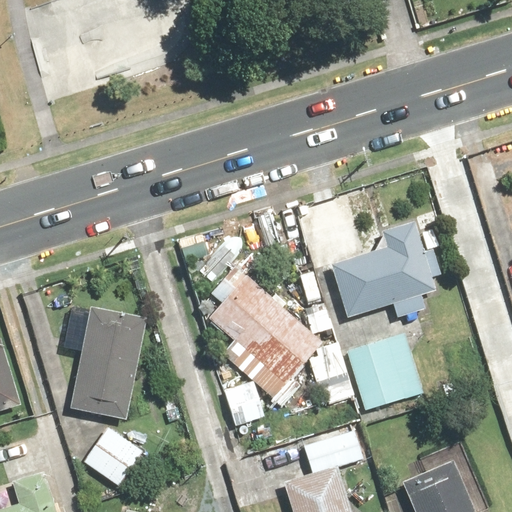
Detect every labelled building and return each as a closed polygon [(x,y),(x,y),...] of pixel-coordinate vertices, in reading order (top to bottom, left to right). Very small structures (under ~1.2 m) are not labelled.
[(438,315),(413,225),(378,235),(383,252),(325,268),(341,324),(386,312),(391,328),(438,315)] [(322,345),(233,268),(192,316),(226,346),(218,355),(272,402),(322,345)] [(313,273),(295,278),(303,306),(321,301),(313,273)] [(79,317),(63,416),(122,425),(138,327),(79,317)] [(347,350),(363,413),(421,399),(406,336),(347,350)] [(0,350),(0,414),(19,408),(0,350)] [(247,383),(217,393),(230,433),(260,423),(247,383)] [(106,428),(78,464),(114,491),(142,455),(106,428)] [(358,431),(299,446),(307,477),(366,462),(358,431)] [(471,511),(451,465),(396,488),(406,511),(471,511)] [(345,511),(335,475),(273,493),(278,511),(345,511)] [(0,507),(0,511),(53,511),(42,476),(5,487),(10,505),(0,507)]
